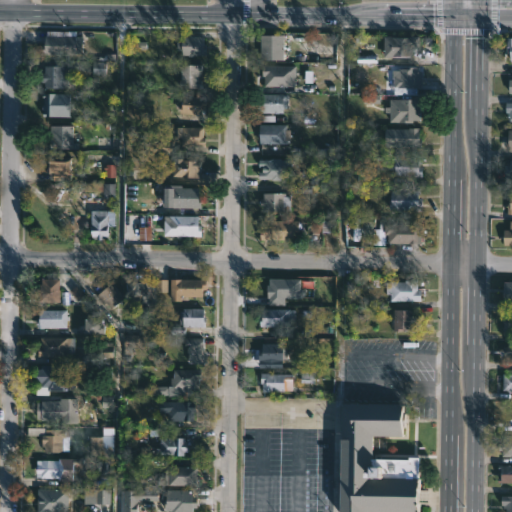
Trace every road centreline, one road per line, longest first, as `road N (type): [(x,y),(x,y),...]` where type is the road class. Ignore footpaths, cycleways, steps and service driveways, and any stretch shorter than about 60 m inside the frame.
road 1 (residential): [(238,0),(226,511)]
road 2 (secondary): [(453,0),(444,511)]
road 3 (secondary): [(471,511),(478,0)]
road 4 (residential): [(14,0),(8,511)]
road 5 (secondary): [(0,14),(511,18)]
road 6 (residential): [(0,262),(511,265)]
